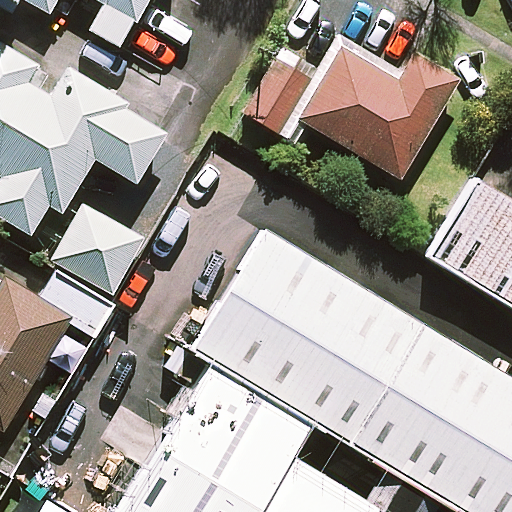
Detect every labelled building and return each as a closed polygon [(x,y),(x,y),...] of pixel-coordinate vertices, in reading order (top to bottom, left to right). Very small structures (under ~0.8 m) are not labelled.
[(0,0),(0,1),(44,27),(60,0),(104,0),(109,3),(94,28),(124,45),(150,0),(0,0)] [(398,74),(333,35),(311,73),(276,52),(239,114),(288,143),(300,124),(395,181),(453,83),(409,56),(398,74)] [(0,38),(0,169),(5,172),(0,179),(0,211),(32,230),(50,200),(63,208),(96,154),(137,179),(168,128),(69,67),(52,93),(37,84),(48,67),(0,38)] [(270,163),(221,134),(210,153),(259,182),(270,163)] [(511,192),(485,177),(436,260),(511,304),(511,192)] [(84,201),(51,258),(113,295),(145,238),(84,201)] [(200,356),(215,365),(321,428),(461,511),(511,511),(511,376),(273,235),(200,356)] [(121,305),(65,271),(49,299),(84,320),(104,333),(121,305)] [(15,278),(0,303),(0,423),(15,432),(84,320),(49,299),(15,278)] [(215,365),(127,511),(390,511),(303,460),(321,428),(215,365)]
